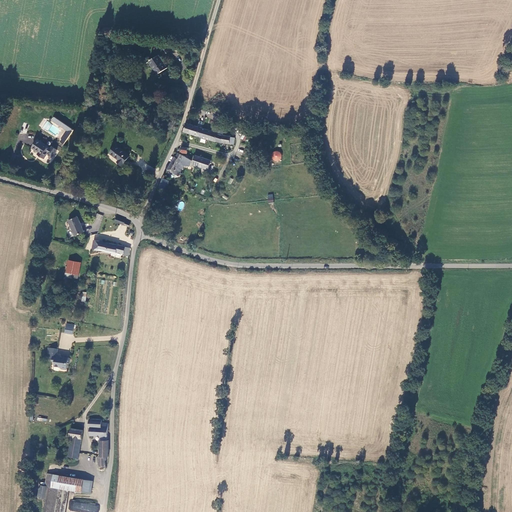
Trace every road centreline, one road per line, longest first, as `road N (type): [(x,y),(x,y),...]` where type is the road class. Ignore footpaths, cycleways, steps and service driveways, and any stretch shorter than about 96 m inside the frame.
road 1 (unclassified): [(141,233),(257,266),(511,266)]
road 2 (track): [(403,266),(348,213),(314,164),(315,58),(333,0)]
road 3 (unclassified): [(141,233),(115,370),(104,511)]
road 4 (unclassified): [(218,0),(180,129),(138,222)]
road 5 (unclassified): [(0,178),(138,222)]
